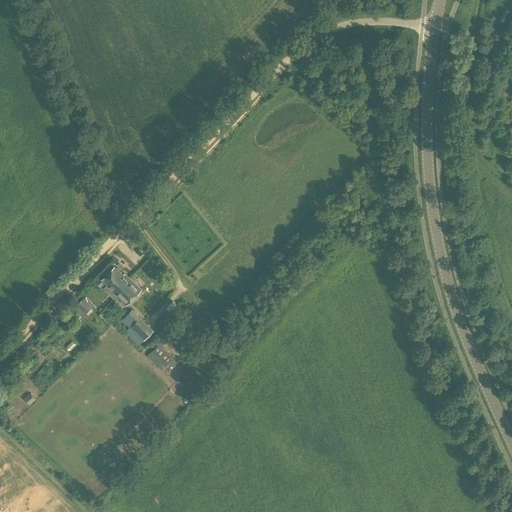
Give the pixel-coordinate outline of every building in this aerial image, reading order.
[(102,279),(107,284),(103,288),(114,298),(116,296),(116,295),(120,291),(120,290),(124,285),(130,278),(125,274),(124,275),(114,267),(102,279)] [(116,295),(116,296),(126,305),(141,289),(130,278),(124,285),(120,290),(120,291),(116,295)] [(86,313),(91,307),(82,299),(77,305),(86,313)] [(139,345),(153,330),(139,317),(125,332),(139,345)] [(165,366),(173,358),(158,344),(150,352),(165,366)]
